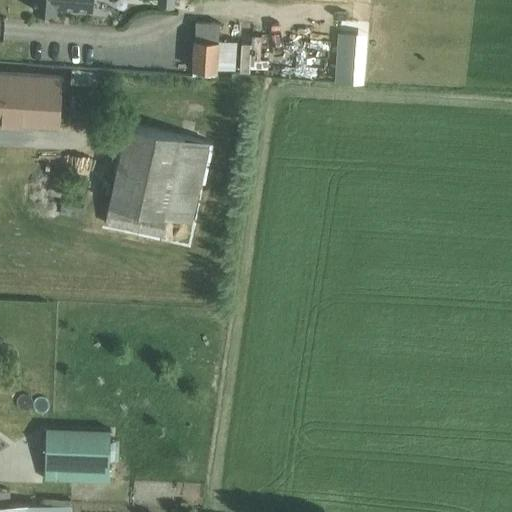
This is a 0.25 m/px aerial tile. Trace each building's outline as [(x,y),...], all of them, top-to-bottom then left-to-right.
[(32,0),(32,6),(31,9),(56,11),(56,5),(92,8),(92,0),(32,0)] [(235,40),(216,39),(218,21),(193,19),(190,66),(214,68),(214,67),(233,68),(235,40)] [(355,33),(340,32),(337,80),(352,81),(355,33)] [(0,71),(0,119),(57,124),(60,76),(0,71)] [(207,140),(125,122),(103,221),(161,233),(165,214),(190,219),(207,140)] [(118,460),(119,439),(108,439),(108,428),(44,426),(42,477),(106,480),(107,459),(118,460)] [(0,511),(68,511),(69,503),(0,499),(0,511)]
